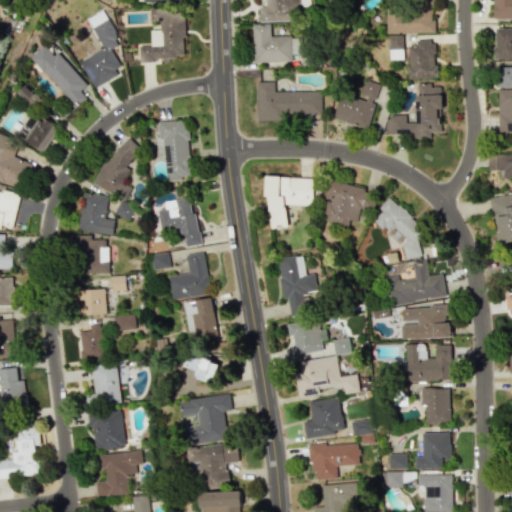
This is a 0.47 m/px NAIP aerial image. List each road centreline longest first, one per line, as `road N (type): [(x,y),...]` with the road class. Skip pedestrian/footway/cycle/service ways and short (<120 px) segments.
road 1 (residential): [(229,148),(373,158),(415,177),(445,204),(468,245),(479,295),(487,511)]
road 2 (residential): [(225,81),(159,92),(117,115),(71,167),(55,207),(49,309),(71,511)]
road 3 (tertiary): [(222,0),(229,148),(283,511)]
road 4 (residential): [(445,204),(467,175),(478,141),(469,0)]
